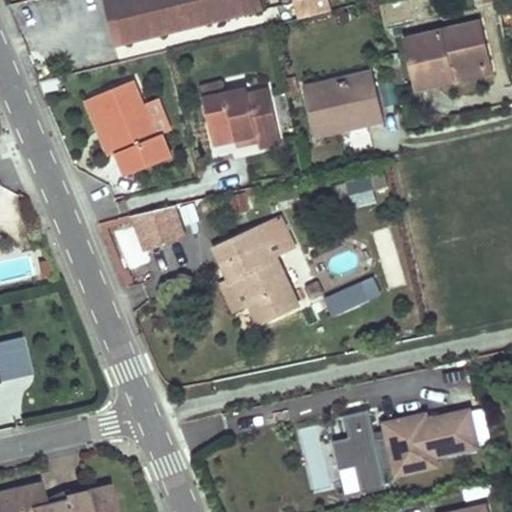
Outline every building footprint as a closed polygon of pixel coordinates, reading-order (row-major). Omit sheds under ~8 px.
[(106,0),(112,24),(117,44),(263,9),(260,0),(106,0)] [(331,10),(328,0),(295,0),(299,18),(331,10)] [(452,75),(490,66),(481,26),(461,30),(460,27),(406,39),(418,88),(453,80),(452,75)] [(490,66),(452,75),(453,80),(491,71),(490,66)] [(373,70),(306,84),(308,91),(375,77),(373,70)] [(375,77),(308,91),(317,136),(346,129),(345,123),(367,118),(368,125),(384,121),(375,77)] [(164,132),(173,128),(161,95),(145,101),(134,80),(94,96),(117,151),(127,175),(174,156),(164,132)] [(221,80),(201,84),(204,97),(224,93),(221,80)] [(258,142),(260,147),(282,142),(270,89),(249,93),(248,87),(224,93),(204,97),(214,144),(235,139),(257,134),(258,142)] [(94,96),(86,99),(109,155),(117,151),(94,96)] [(367,118),(345,123),(346,129),(368,125),(367,118)] [(257,134),(235,139),(237,146),(258,142),(257,134)] [(342,183),(348,208),(376,201),(369,176),(342,183)] [(185,225),(199,219),(191,200),(177,206),(185,225)] [(175,204),(136,213),(143,244),(182,235),(175,204)] [(297,245),(283,213),(265,221),(278,253),(297,245)] [(265,221),(216,242),(232,280),(240,276),(251,302),(260,323),(301,305),(278,253),(265,221)] [(240,276),(232,280),(223,283),(234,309),(251,302),(240,276)] [(369,299),(361,281),(324,298),(333,316),(369,299)] [(22,335),(0,340),(0,380),(31,373),(22,335)] [(434,455),(476,445),(468,409),(426,419),(424,413),(384,422),(385,430),(386,435),(375,437),(374,432),(368,408),(343,414),(354,462),(360,492),(385,486),(382,470),(394,467),(395,473),(436,464),(434,455)] [(116,511),(110,485),(67,496),(68,499),(45,505),(40,482),(0,492),(0,511),(116,511)]
